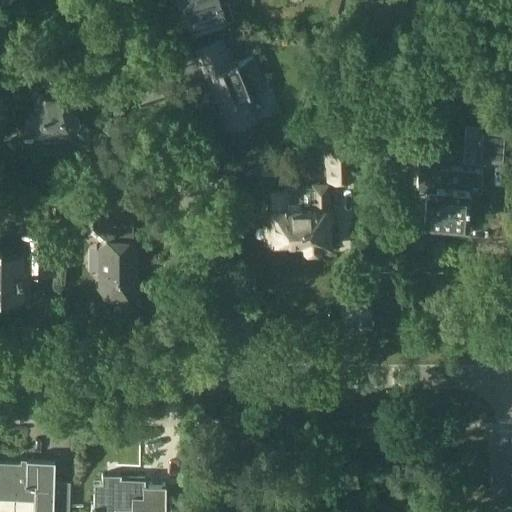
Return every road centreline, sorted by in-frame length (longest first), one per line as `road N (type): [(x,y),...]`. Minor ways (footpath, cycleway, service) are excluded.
road 1 (residential): [(244,377),(235,303),(138,75),(115,0)]
road 2 (tertiary): [(511,378),(244,377)]
road 3 (tertiary): [(244,377),(0,375)]
